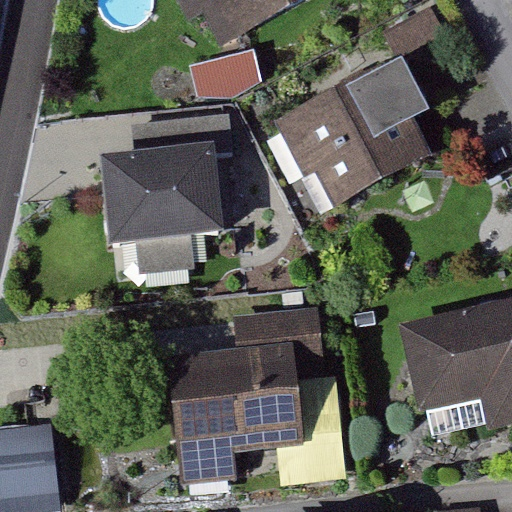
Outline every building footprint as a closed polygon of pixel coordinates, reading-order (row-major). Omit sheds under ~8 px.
[(183,0),(195,23),(214,14),(229,46),(323,0),(183,0)] [(489,75),(450,10),(394,43),(408,66),(294,136),(347,223),(462,154),(434,108),(489,75)] [(263,52),(200,68),(209,104),(272,88),(263,52)] [(143,158),(105,161),(113,250),(228,240),(222,164),(248,161),(244,116),(140,125),(141,143),(143,158)] [(511,308),(413,332),(432,415),(506,397),(511,423),(511,308)] [(256,363),(189,369),(199,478),(311,468),(303,380),(328,378),(323,318),(253,324),(256,363)] [(80,415),(4,422),(7,454),(13,511),(89,503),(80,415)]
